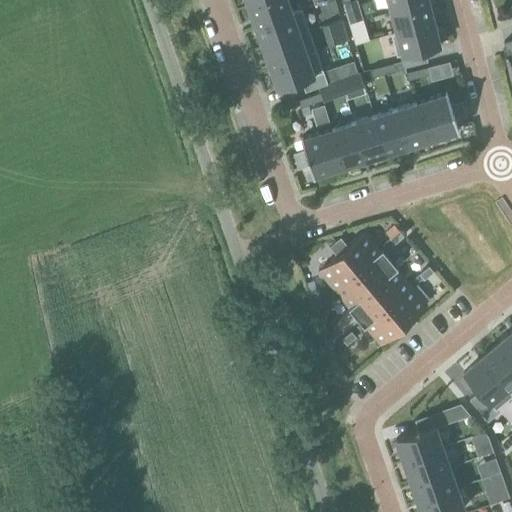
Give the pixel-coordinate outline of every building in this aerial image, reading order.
[(287,0),(263,0),(247,6),(254,26),(302,10),(301,9),(292,12),(287,0)] [(338,10),(335,0),(328,0),(327,0),(331,12),(338,10)] [(429,2),(428,0),(387,0),(390,12),(429,2)] [(435,23),(429,2),(390,12),(395,32),(391,33),(391,34),(435,23)] [(309,30),(302,10),(254,26),(262,47),(309,30)] [(440,44),(435,23),(391,34),(396,56),(401,55),(404,66),(427,60),(424,49),(440,44)] [(316,50),(309,30),(262,47),(269,67),(316,50)] [(276,88),(301,79),(305,91),(328,83),(316,50),(269,67),(276,88)] [(393,63),(381,66),(383,73),(395,70),(393,63)] [(383,73),(381,66),(370,68),(372,76),(383,73)] [(429,66),(417,69),(419,76),(431,74),(429,66)] [(419,76),(417,69),(406,72),(408,79),(419,76)] [(351,75),(339,79),(342,86),(353,82),(351,75)] [(320,92),(309,96),(312,103),(323,99),(320,92)] [(462,100),(450,103),(447,92),(415,102),(421,121),(464,108),(462,100)] [(312,103),(309,96),(298,100),(300,107),(312,103)] [(427,140),(421,121),(415,102),(394,108),(406,147),(427,140)] [(406,147),(394,108),(374,115),(386,153),(406,147)] [(459,131),(455,119),(467,116),(464,108),(421,121),(427,140),(459,131)] [(386,153),(374,115),(353,121),(365,160),(386,153)] [(365,160),(353,121),(333,127),(339,147),(345,166),(365,160)] [(295,160),(339,147),(333,127),(301,137),(304,148),(293,152),(295,160)] [(345,166),(339,147),(295,160),(298,168),(309,165),(313,176),(345,166)] [(389,237),(394,243),(404,235),(399,229),(389,237)] [(358,269),(381,249),(366,231),(348,245),(340,236),(335,241),(358,269)] [(337,255),(319,270),(334,289),(358,269),(335,241),(329,246),(337,255)] [(396,267),(381,249),(358,269),(373,287),(396,267)] [(424,279),(434,271),(429,265),(419,273),(424,279)] [(411,284),(396,267),(373,287),(388,304),(411,284)] [(373,287),(358,269),(334,289),(349,306),(373,287)] [(427,303),(411,284),(388,304),(408,328),(417,321),(412,315),(427,303)] [(388,304),(373,287),(349,306),(364,324),(388,304)] [(326,300),(321,294),(312,302),(317,308),(326,300)] [(408,328),(388,304),(364,324),(379,343),(394,330),(399,336),(408,328)] [(347,344),(356,336),(351,330),(342,338),(347,344)] [(511,331),(497,343),(511,360),(511,331)] [(511,383),(511,360),(497,343),(481,357),(507,388),(507,387),(511,383)] [(497,409),(511,395),(511,392),(507,387),(507,388),(481,357),(463,372),(479,390),(469,398),(488,420),(499,411),(497,409)] [(403,459),(441,446),(430,413),(415,419),(419,430),(396,438),(403,459)] [(482,442),(486,453),(493,450),(490,439),(482,442)] [(448,466),(441,446),(403,459),(411,480),(448,466)] [(486,461),(491,474),(500,471),(496,458),(486,461)] [(456,487),(448,466),(411,480),(418,500),(456,487)] [(491,475),(500,500),(509,496),(500,471),(491,475)] [(421,511),(452,511),(463,508),(456,487),(418,500),(421,511)]
